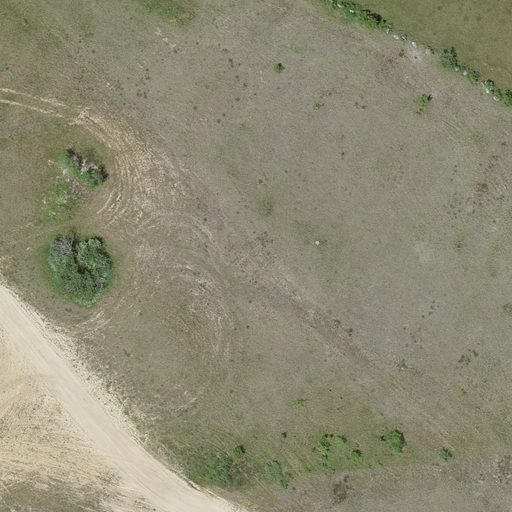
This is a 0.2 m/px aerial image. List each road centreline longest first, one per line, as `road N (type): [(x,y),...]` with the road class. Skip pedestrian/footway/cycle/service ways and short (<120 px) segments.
road 1 (track): [(211,511),(165,483),(0,288)]
road 2 (track): [(165,483),(0,466)]
